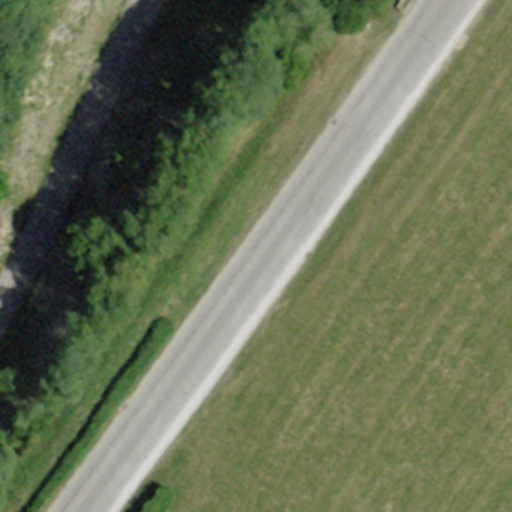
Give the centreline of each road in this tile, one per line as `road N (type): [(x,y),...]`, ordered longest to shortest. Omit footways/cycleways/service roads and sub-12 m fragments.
road 1 (unclassified): [(453,0),(82,511)]
road 2 (unclassified): [(0,313),(160,0)]
